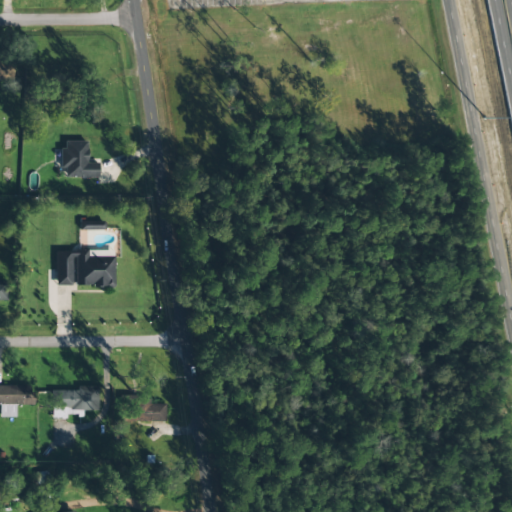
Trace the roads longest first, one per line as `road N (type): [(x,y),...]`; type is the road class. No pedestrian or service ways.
road 1 (tertiary): [(212,511),(134,0)]
road 2 (tertiary): [(446,0),(511,336)]
road 3 (residential): [(186,342),(0,342)]
road 4 (residential): [(137,19),(0,20)]
